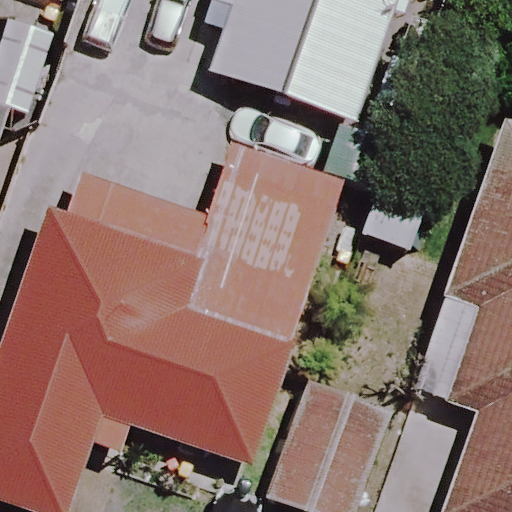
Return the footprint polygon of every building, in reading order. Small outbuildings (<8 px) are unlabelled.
[(403,0),(214,0),(190,81),(363,133),(403,0)] [(0,175),(15,133),(0,127),(0,175)] [(449,511),(511,511),(511,137),(500,134),(442,295),(482,309),(444,416),(479,428),(449,511)] [(207,236),(73,189),(0,398),(0,511),(54,511),(71,466),(127,486),(141,445),(238,479),(337,193),(234,158),(207,236)] [(373,511),(402,424),(311,396),(274,511),(277,511),(373,511)]
